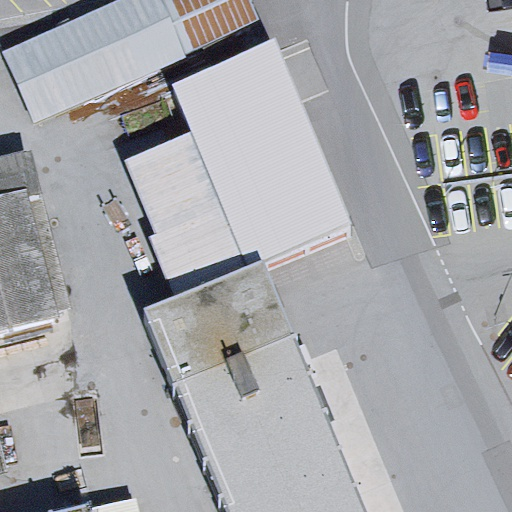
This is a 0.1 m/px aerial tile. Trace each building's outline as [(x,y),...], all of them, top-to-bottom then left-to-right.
[(136,0),(1,58),(32,130),(186,63),(184,59),(159,0),(158,0),(136,0)] [(159,0),(184,59),(257,27),(244,0),(159,0)] [(178,311),(267,275),(350,242),(273,53),(170,95),(188,141),(120,168),(178,311)] [(0,340),(59,326),(56,315),(67,312),(28,160),(0,166),(0,340)] [(363,511),(267,275),(178,311),(141,326),(216,511),(363,511)]
